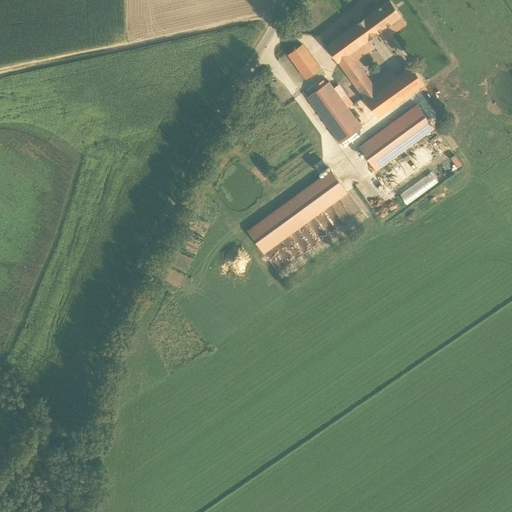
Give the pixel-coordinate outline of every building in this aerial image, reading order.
[(390,0),(366,17),(377,34),(401,16),(390,0)] [(369,40),(377,34),(366,17),(357,23),(357,24),(326,47),(378,118),(410,95),(395,74),(375,88),(355,61),(375,47),(369,40)] [(304,80),(321,69),(303,42),(286,54),(304,80)] [(308,97),(340,143),(362,127),(348,107),(353,104),(347,95),(342,99),(329,81),(308,97)] [(359,147),(376,171),(435,128),(417,104),(415,101),(403,110),(406,113),(359,147)] [(239,137),(275,114),(268,104),(233,127),(239,137)] [(263,253),(347,193),(331,171),(248,232),(263,253)]
